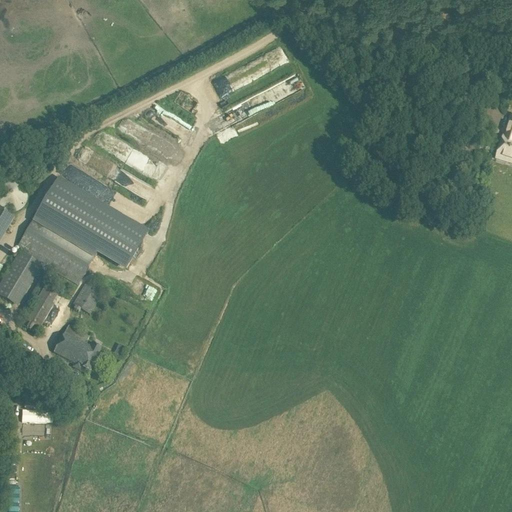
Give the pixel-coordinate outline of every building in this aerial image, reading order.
[(155,101),(148,115),(155,119),(163,106),(155,101)] [(511,114),(511,115),(504,137),(503,136),(496,159),(511,164),(511,114)] [(481,126),(482,120),(472,117),(470,123),(481,126)] [(124,169),(118,181),(124,184),(129,172),(124,169)] [(19,184),(18,183),(17,183),(16,182),(15,182),(14,182),(13,182),(13,181),(12,181),(11,181),(10,181),(9,181),(8,181),(8,182),(7,182),(6,182),(5,182),(4,183),(3,183),(2,184),(1,184),(1,185),(0,185),(0,207),(0,208),(1,208),(1,209),(2,209),(3,209),(3,210),(4,210),(5,211),(6,211),(7,211),(8,211),(9,212),(10,212),(11,212),(12,212),(13,212),(13,211),(14,211),(15,211),(16,211),(17,210),(18,210),(18,209),(19,209),(20,209),(20,208),(21,208),(21,207),(22,207),(22,206),(23,206),(23,205),(24,204),(24,203),(25,202),(25,201),(25,200),(25,199),(26,199),(26,198),(26,197),(26,196),(26,195),(26,194),(25,193),(25,192),(25,191),(24,190),(24,189),(23,188),(23,187),(22,187),(22,186),(21,186),(21,185),(20,185),(19,184)] [(78,286),(98,252),(126,269),(147,234),(57,181),(16,250),(78,286)] [(0,209),(0,241),(14,218),(0,209)] [(0,297),(17,308),(42,267),(19,253),(0,283),(0,297)] [(89,316),(101,296),(105,290),(88,280),(73,306),(89,316)] [(36,335),(58,296),(60,295),(45,286),(21,327),(36,335)] [(88,338),(68,327),(53,353),(74,364),(72,368),(86,375),(88,372),(89,372),(101,350),(93,345),(91,348),(84,344),(88,338)] [(0,334),(0,356),(21,369),(30,352),(0,334)] [(48,365),(42,377),(55,384),(62,371),(48,365)] [(77,398),(74,406),(80,408),(83,401),(84,401),(89,389),(83,387),(78,398),(77,398)]
